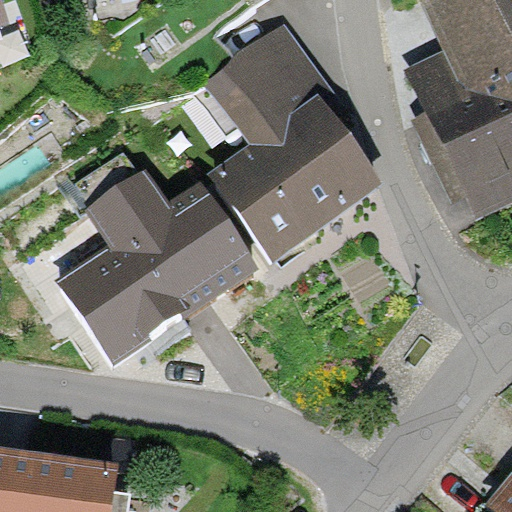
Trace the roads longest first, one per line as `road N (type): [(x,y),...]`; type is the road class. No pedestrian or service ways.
road 1 (residential): [(0,386),(291,439),(365,492)]
road 2 (residential): [(353,0),(448,274),(508,323)]
road 3 (residential): [(365,492),(508,323)]
